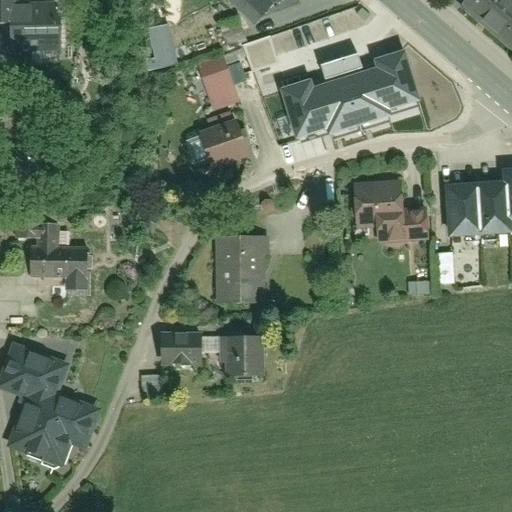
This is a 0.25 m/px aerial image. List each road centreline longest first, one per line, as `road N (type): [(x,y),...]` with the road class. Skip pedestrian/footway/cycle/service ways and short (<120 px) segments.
road 1 (residential): [(504,97),(485,124),(450,140),(389,144),(251,183),(210,212),(160,295),(93,455),(49,511)]
road 2 (tertiary): [(504,97),(393,0)]
